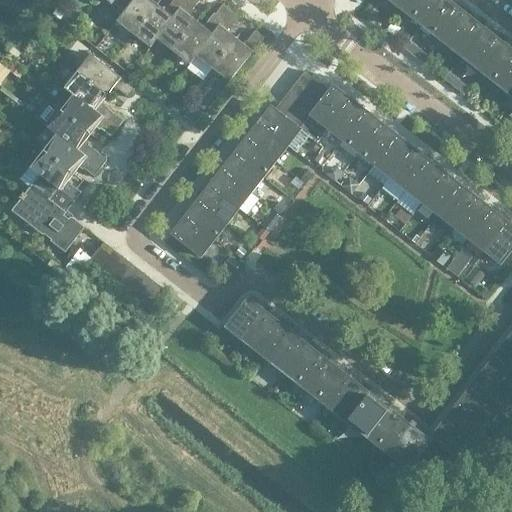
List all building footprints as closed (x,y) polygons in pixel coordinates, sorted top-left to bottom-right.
[(135,0),(108,0),(125,13),(135,0)] [(134,35),(158,5),(151,0),(135,0),(125,13),(118,22),(134,35)] [(157,39),(188,0),(174,0),(166,11),(158,5),(134,35),(151,48),(158,40),(157,39)] [(174,52),(197,22),(189,15),(200,2),(197,0),(188,0),(157,39),(158,40),(174,52)] [(389,0),(402,10),(409,0),(389,0)] [(442,0),(409,0),(402,10),(422,26),(442,0)] [(442,42),(464,13),(452,3),(454,0),(442,0),(422,26),(442,42)] [(197,56),(231,12),(223,6),(206,28),(197,22),(174,52),(191,65),(197,57),(197,56)] [(462,57),(484,29),(472,19),(475,15),(467,9),(464,13),(442,42),(462,57)] [(213,69),(237,39),(229,32),(240,19),(231,12),(197,56),(197,57),(213,69)] [(504,45),(503,44),(491,35),(494,30),(487,25),(484,29),(462,57),(482,73),(504,45)] [(230,82),(265,38),(256,31),(245,45),(237,39),(213,69),(230,82)] [(502,89),(511,76),(511,51),(511,49),(511,44),(506,40),(503,44),(504,45),(482,73),(502,89)] [(136,89),(91,55),(78,72),(108,95),(115,87),(129,98),(136,89)] [(102,103),(108,95),(78,72),(65,88),(74,95),(118,129),(125,121),(102,103)] [(330,91),(308,74),(300,84),(322,101),(330,91)] [(511,97),(511,76),(502,89),(511,97)] [(322,101),(300,84),(293,93),(315,111),(322,101)] [(327,129),(350,99),(334,87),(330,91),(322,101),(315,111),(311,116),(327,129)] [(315,111),(293,93),(285,103),(308,120),(311,116),(315,111)] [(74,95),(61,111),(91,135),(98,127),(112,138),(118,129),(74,95)] [(343,141),(366,112),(350,99),(327,129),(343,141)] [(308,120),(285,103),(278,112),(300,130),(308,120)] [(300,130),(278,112),(272,107),(259,124),(289,147),(301,130),(300,130)] [(85,143),(91,135),(61,111),(48,128),(57,135),(57,134),(101,169),(108,161),(85,143)] [(359,153),(382,124),(366,112),(343,141),(359,153)] [(289,147),(259,124),(247,139),(276,162),(289,147)] [(375,166),(398,136),(382,124),(359,153),(375,166)] [(57,134),(57,135),(44,151),(74,174),(81,166),(95,177),(101,169),(57,134)] [(390,178),(413,149),(398,136),(375,166),(390,178)] [(276,162),(247,139),(235,155),(264,178),(276,162)] [(406,190),(429,161),(413,149),(390,178),(406,190)] [(68,183),(74,174),(44,151),(31,167),(41,175),(75,202),(82,193),(68,183)] [(264,178),(235,155),(222,171),(252,194),(264,178)] [(422,202),(445,173),(429,161),(406,190),(422,202)] [(252,194),(222,171),(210,187),(239,210),(252,194)] [(438,215),(461,186),(445,173),(422,202),(438,215)] [(64,216),(75,202),(41,175),(25,194),(24,193),(20,198),(22,199),(12,211),(43,236),(44,235),(52,241),(51,242),(66,253),(85,228),(73,218),(72,218),(71,218),(70,219),(69,220),(64,216)] [(454,227),(477,198),(461,186),(438,215),(454,227)] [(239,210),(210,187),(198,202),(227,225),(239,210)] [(469,239),(492,210),(477,198),(454,227),(469,239)] [(227,225),(198,202),(185,218),(215,241),(227,225)] [(485,252),(508,223),(492,210),(469,239),(485,252)] [(215,241),(185,218),(173,234),(202,257),(215,241)] [(501,264),(511,250),(511,225),(508,223),(485,252),(501,264)] [(87,229),(75,245),(87,254),(99,238),(87,229)] [(98,271),(114,251),(104,243),(88,263),(98,271)] [(108,279),(124,258),(114,251),(98,271),(108,279)] [(118,286),(134,266),(124,258),(108,279),(118,286)] [(127,294),(143,273),(134,266),(118,286),(127,294)] [(137,301),(153,281),(143,273),(127,294),(137,301)] [(147,310),(163,289),(153,281),(137,301),(147,310)] [(247,344),(269,315),(257,305),(260,301),(252,295),(249,299),(227,328),(247,344)] [(267,359),(289,331),(277,321),(280,317),(272,311),(269,315),(247,344),(267,359)] [(309,347),(309,346),(297,337),(300,333),(292,326),(289,331),(267,359),(287,375),(309,347)] [(307,391),(330,362),(329,362),(317,353),(320,348),(312,342),(309,346),(309,347),(287,375),(307,391)] [(511,345),(507,342),(494,358),(511,371),(511,345)] [(350,378),(349,378),(337,368),(340,364),(332,358),(329,362),(330,362),(307,391),(327,406),(350,378)] [(511,395),(511,371),(494,358),(482,373),(511,396),(511,395)] [(370,394),(369,393),(357,384),(361,380),(352,373),(349,378),(350,378),(327,406),(348,422),(370,394)] [(511,396),(482,373),(470,389),(499,412),(511,396)] [(368,438),(390,409),(389,409),(377,400),(381,395),(373,389),(369,393),(370,394),(348,422),(368,438)] [(499,412),(470,389),(457,405),(487,428),(499,412)] [(410,425),(409,425),(397,415),(401,411),(392,404),(389,409),(390,409),(368,438),(388,453),(410,425)] [(487,428),(457,405),(445,421),(474,444),(487,428)] [(408,469),(431,441),(417,431),(421,427),(413,420),(409,425),(410,425),(388,453),(408,469)] [(474,444),(445,421),(432,437),(461,460),(474,444)]
